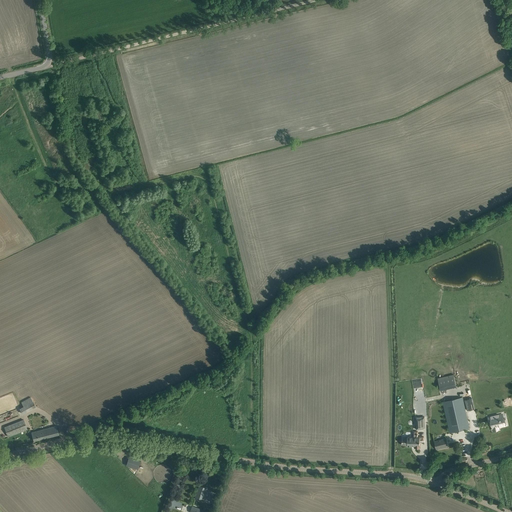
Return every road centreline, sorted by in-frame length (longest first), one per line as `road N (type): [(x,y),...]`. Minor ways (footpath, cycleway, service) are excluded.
road 1 (unclassified): [(435,482),(115,436),(0,453)]
road 2 (track): [(43,65),(314,0)]
